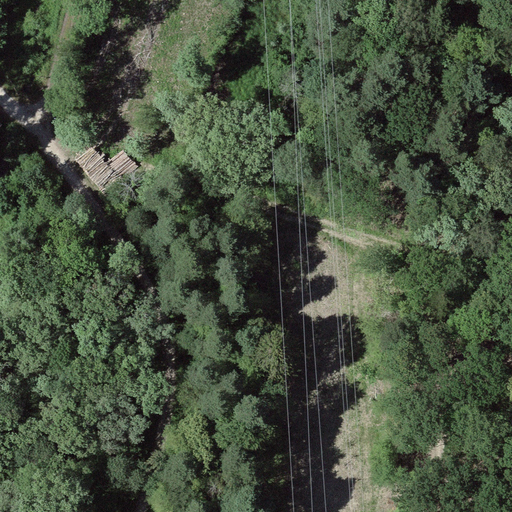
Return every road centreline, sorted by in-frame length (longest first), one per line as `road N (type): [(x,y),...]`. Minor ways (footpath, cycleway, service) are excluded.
road 1 (track): [(511,297),(395,249),(225,195),(49,152)]
road 2 (track): [(0,91),(88,199),(159,308),(169,392),(141,511)]
road 3 (track): [(25,122),(54,86),(76,0)]
